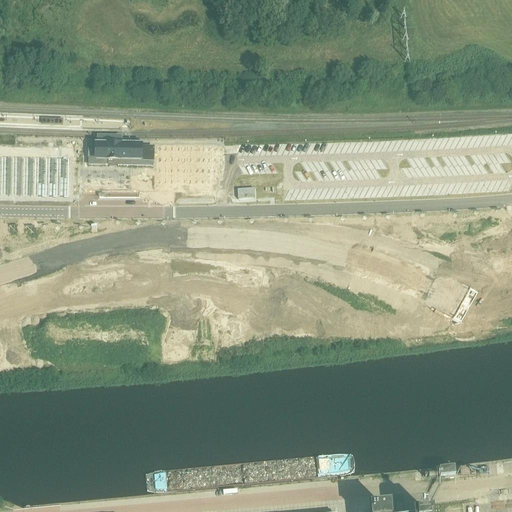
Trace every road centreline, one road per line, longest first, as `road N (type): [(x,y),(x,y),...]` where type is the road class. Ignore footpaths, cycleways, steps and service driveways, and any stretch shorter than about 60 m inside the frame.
road 1 (primary): [(511,334),(372,266),(251,239),(125,242),(0,274)]
road 2 (unclassified): [(67,212),(511,199)]
road 3 (unclassified): [(98,511),(511,473)]
